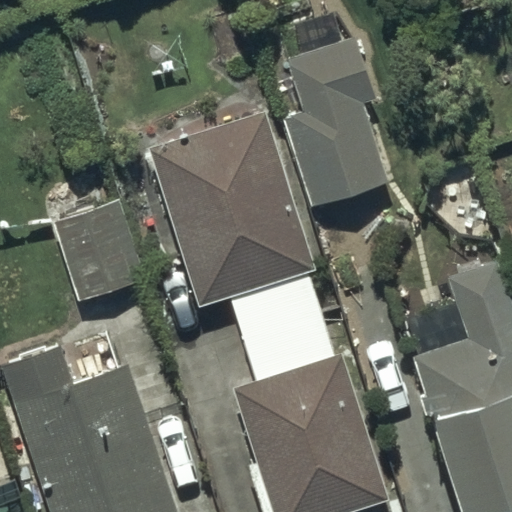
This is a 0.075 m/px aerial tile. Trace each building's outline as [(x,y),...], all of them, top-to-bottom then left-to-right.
[(336,39),(326,8),(288,21),(297,50),(278,57),(295,110),(275,117),(304,203),(381,178),(354,96),(365,92),(346,36),(336,39)] [(304,267),(254,106),(140,147),(189,303),(304,267)] [(135,274),(108,198),(45,221),(72,297),(135,274)] [(511,511),(511,315),(494,260),(442,277),(448,297),(398,313),(410,352),(373,364),(388,409),(411,402),(445,511),(511,511)] [(309,271),(224,296),(248,376),(226,383),(248,458),(238,461),(253,511),(340,511),(381,500),(337,351),(332,352),(309,271)] [(55,341),(0,358),(0,379),(42,511),(169,511),(122,364),(68,381),(55,341)]
